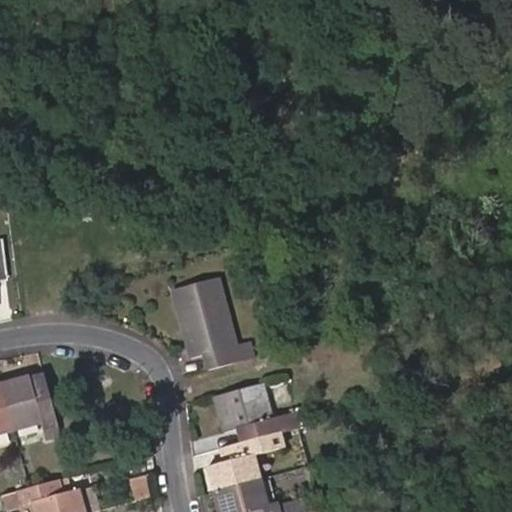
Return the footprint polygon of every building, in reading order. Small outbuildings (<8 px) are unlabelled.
[(204,367),(252,355),(249,339),(234,343),(216,275),(171,286),(189,354),(200,352),(204,367)] [(43,373),(28,377),(35,401),(49,397),(43,373)] [(49,397),(35,401),(28,377),(27,375),(0,381),(0,383),(11,426),(39,419),(43,429),(57,425),(49,397)] [(277,432),(299,427),(296,417),(294,409),(267,417),(258,382),(211,394),(221,429),(235,425),(240,441),(277,432)] [(0,429),(11,426),(0,383),(0,429)] [(277,432),(240,441),(221,447),(224,458),(207,463),(214,490),(259,479),(252,452),(280,445),(277,432)] [(33,511),(79,511),(82,511),(95,508),(90,487),(76,490),(76,488),(60,492),(55,477),(27,484),(17,487),(21,502),(31,499),(33,511)] [(259,479),(214,490),(220,511),(304,511),(321,508),(317,493),(266,506),(259,479)]
